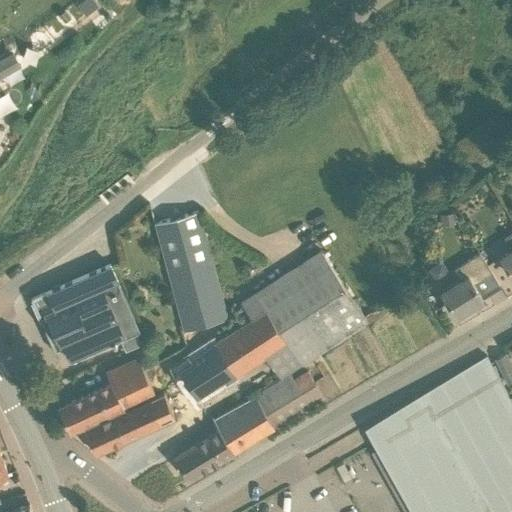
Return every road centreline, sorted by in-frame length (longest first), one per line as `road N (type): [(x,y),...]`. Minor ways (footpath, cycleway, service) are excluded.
road 1 (residential): [(180,511),(511,320)]
road 2 (unclassified): [(176,158),(379,0)]
road 3 (residential): [(0,295),(176,158)]
road 4 (residential): [(133,511),(102,477),(20,420)]
